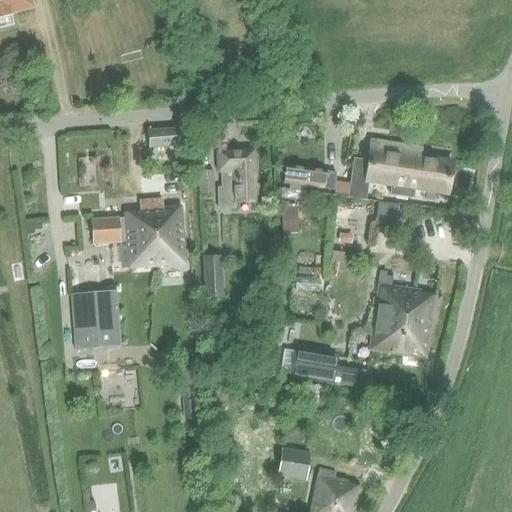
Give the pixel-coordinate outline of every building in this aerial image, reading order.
[(0,0),(0,18),(34,10),(31,0),(0,0)] [(148,150),(183,147),(182,128),(146,131),(148,150)] [(451,163),(420,158),(421,147),(369,138),(365,160),(353,158),(347,198),(365,201),(367,185),(391,189),(390,195),(412,198),(413,188),(446,193),(451,163)] [(217,152),(217,171),(217,174),(220,174),(220,188),(216,188),(216,211),(234,211),(234,201),(256,201),(254,150),(217,152)] [(283,180),(282,183),(323,189),(332,190),(333,183),(335,174),(285,167),(284,169),(283,180)] [(212,171),(197,172),(198,196),(213,195),(212,171)] [(129,241),(130,267),(185,262),(182,210),(165,211),(165,204),(140,206),(141,213),(125,214),(125,218),(92,220),(93,244),(129,241)] [(377,204),(374,223),(378,223),(376,234),(393,236),(397,207),(377,204)] [(280,214),(281,234),(297,233),(296,213),(293,213),(293,206),(283,206),(283,214),(280,214)] [(220,256),(201,257),(204,299),(223,298),(220,256)] [(380,272),(378,286),(369,351),(425,358),(434,296),(419,294),(419,291),(390,287),(391,278),(385,277),(385,272),(380,272)] [(116,291),(71,295),(76,351),(120,347),(116,291)] [(285,350),(281,371),(292,373),(292,376),(332,383),(334,367),(336,358),(296,351),(296,352),(285,350)] [(179,364),(181,388),(196,387),(194,363),(179,364)] [(334,367),(332,383),(367,389),(369,378),(365,377),(366,372),(334,367)] [(279,476),(306,480),(311,448),(284,444),(279,476)] [(310,511),(355,511),(361,485),(349,482),(350,480),(318,473),(310,511)]
